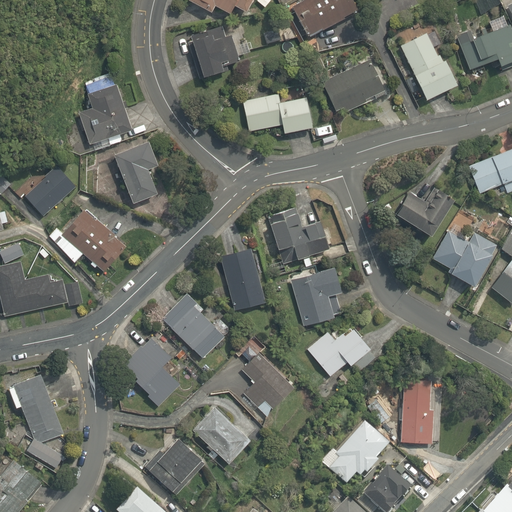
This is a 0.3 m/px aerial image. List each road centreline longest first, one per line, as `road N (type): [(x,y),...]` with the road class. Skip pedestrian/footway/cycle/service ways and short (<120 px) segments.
road 1 (residential): [(511,367),(387,289),(335,160)]
road 2 (tertiary): [(245,185),(163,98),(151,54),(153,0)]
road 3 (residential): [(85,334),(245,185)]
road 4 (residential): [(85,334),(106,409),(88,478),(68,511)]
road 5 (tertiary): [(335,160),(511,111)]
